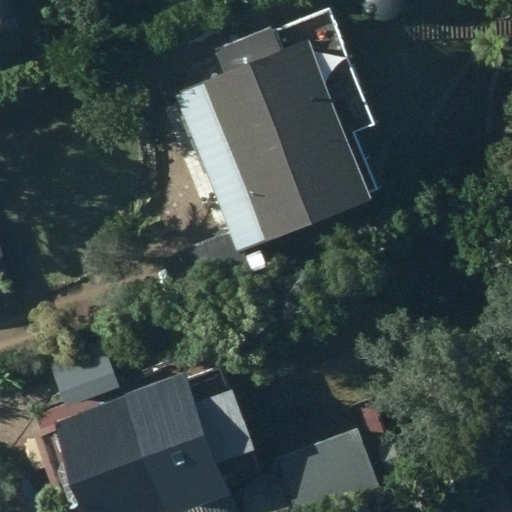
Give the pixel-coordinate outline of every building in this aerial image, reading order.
[(364,16),(369,22),(377,25),(385,26),(393,24),(399,20),(404,13),(407,6),(406,0),(360,0),(360,1),(360,8),(364,16)] [(233,76),(183,97),(237,231),(166,259),(185,302),(270,269),(263,251),(388,202),(323,41),(292,53),(280,22),(222,46),(233,76)] [(27,153),(43,185),(66,174),(50,141),(27,153)] [(212,297),(220,327),(246,320),(238,290),(212,297)] [(201,369),(62,420),(65,427),(47,434),(75,511),(199,511),(246,495),(243,486),(271,475),(232,364),(203,375),(201,369)] [(315,511),(390,487),(369,426),(329,440),(326,428),(291,439),(296,453),(286,457),(305,511),(315,511)] [(299,511),(295,496),(268,504),(270,511),(299,511)]
